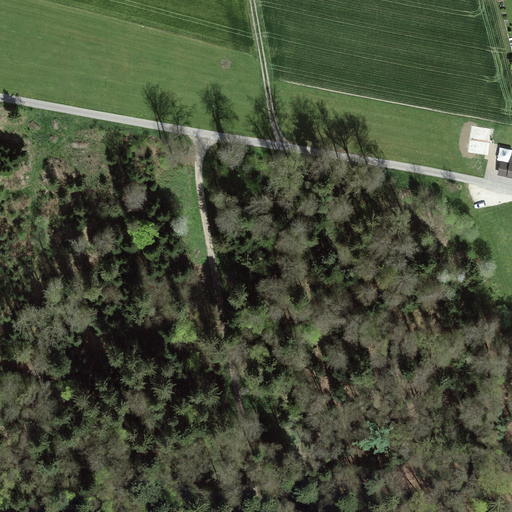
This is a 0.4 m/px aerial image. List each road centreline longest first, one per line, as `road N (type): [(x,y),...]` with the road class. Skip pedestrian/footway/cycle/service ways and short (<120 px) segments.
road 1 (unclassified): [(0,95),(511,189)]
road 2 (track): [(203,131),(204,214),(253,511)]
road 3 (track): [(251,0),(282,144)]
